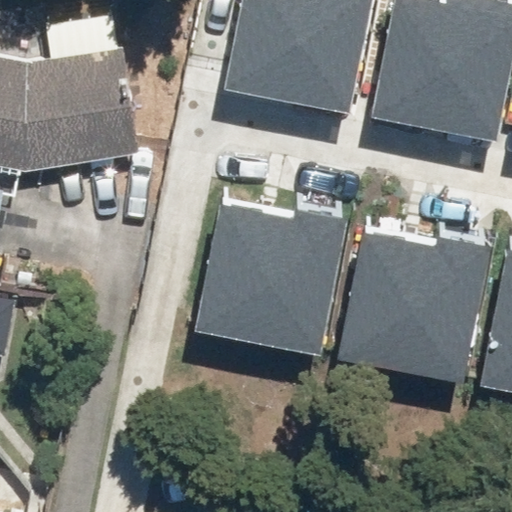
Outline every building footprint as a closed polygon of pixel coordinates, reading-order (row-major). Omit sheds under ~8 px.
[(238,0),(228,46),(353,75),(371,0),(238,0)] [(511,0),(396,0),(379,73),(504,102),(511,69),(511,0)] [(0,159),(17,163),(128,144),(109,38),(18,54),(0,49),(0,159)] [(223,177),(198,283),(323,312),(351,193),(297,180),(294,193),(223,177)] [(369,205),(344,311),(469,340),(497,221),(443,208),(440,221),(369,205)] [(511,236),(489,335),(511,340),(511,236)] [(0,280),(0,326),(14,330),(25,286),(0,280)]
